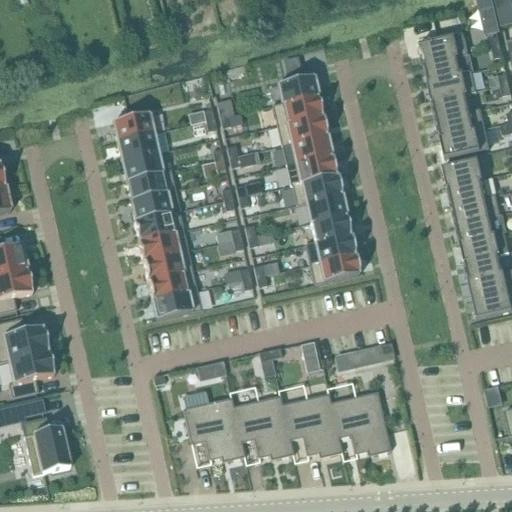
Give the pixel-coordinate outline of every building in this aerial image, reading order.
[(511,16),(497,19),(499,30),(511,26),(511,16)] [(180,24),(169,27),(173,41),(184,38),(180,24)] [(453,40),(417,49),(422,68),(458,60),(467,58),(463,38),(453,40)] [(497,40),(489,42),(491,52),(499,50),(497,40)] [(499,50),(491,52),(493,63),(502,61),(499,50)] [(458,60),(422,68),(426,87),(460,79),(462,79),(462,78),(462,77),(458,61),(467,59),(467,58),(458,60)] [(460,79),(426,87),(430,106),(465,98),(466,97),(475,95),(471,77),(462,79),(460,79)] [(506,78),(497,80),(499,90),(508,88),(506,78)] [(280,108),(271,110),(271,111),(316,100),(311,81),(276,89),(280,108)] [(508,88),(499,90),(502,100),(510,98),(508,88)] [(465,98),(430,106),(434,124),(470,116),(470,115),(470,113),(466,99),(466,98),(466,97),(465,98)] [(316,100),(271,111),(275,130),(320,120),(316,100)] [(229,103),(215,106),(216,112),(219,122),(227,121),(232,119),(229,103)] [(211,113),(202,115),(204,126),(213,124),(211,113)] [(470,116),(434,124),(438,143),(475,135),(484,133),(480,114),(470,116)] [(147,118),(111,126),(115,146),(151,138),(147,118)] [(320,120),(275,130),(280,150),(325,140),(320,120)] [(227,121),(219,122),(221,133),(230,131),(227,121)] [(213,124),(204,126),(207,136),(215,134),(213,124)] [(511,126),(508,127),(499,129),(501,140),(510,138),(511,137),(511,126)] [(475,135),(438,143),(443,163),(479,155),(488,153),(484,133),(475,135)] [(151,138),(115,146),(120,166),(156,158),(151,138)] [(325,140),(280,150),(280,151),(290,149),(294,167),(284,169),(285,170),(329,160),(325,140)] [(234,150),(225,152),(228,162),(236,160),(234,150)] [(220,153),(211,155),(213,166),(222,164),(220,153)] [(156,158),(120,166),(124,186),(170,175),(169,175),(160,177),(156,158)] [(236,160),(228,162),(230,173),(239,171),(236,160)] [(329,160),(285,170),(289,190),(335,180),(335,179),(334,179),(329,160)] [(477,163),(441,171),(446,191),(481,183),(477,163)] [(222,164),(213,166),(216,176),(224,174),(222,164)] [(170,175),(124,186),(129,206),(174,195),(170,175)] [(335,180),(289,190),(289,191),(291,191),(295,210),(340,200),(335,180)] [(481,183),(446,191),(450,210),(486,202),(485,201),(485,199),(483,191),(481,183)] [(243,190),(234,192),(237,202),(245,200),(243,190)] [(4,191),(0,192),(0,216),(9,215),(4,191)] [(229,193),(220,195),(222,205),(231,203),(229,193)] [(174,195),(129,206),(133,226),(177,216),(177,215),(169,216),(165,198),(174,196),(174,195)] [(245,200),(237,202),(239,212),(248,210),(245,200)] [(340,200),(295,210),(295,211),(304,209),(309,228),(344,219),(340,200)] [(486,202),(450,210),(454,229),(490,221),(499,218),(495,200),(486,202)] [(231,203),(222,205),(225,216),(233,214),(231,203)] [(134,226),(132,227),(137,246),(182,235),(177,216),(133,226),(134,226)] [(313,247),(304,249),(304,250),(349,239),(344,219),(309,228),(313,247)] [(490,221),(454,229),(458,247),(492,240),(494,239),(494,238),(494,237),(490,221)] [(252,230),(243,232),(246,242),(254,240),(252,230)] [(238,233),(229,235),(231,245),(240,243),(238,233)] [(182,235),(137,246),(141,266),(186,255),(182,235)] [(492,240),(458,247),(463,266),(496,259),(498,258),(508,256),(503,237),(494,239),(492,240)] [(349,239),(304,250),(308,270),(353,259),(349,239)] [(254,240),(246,242),(248,252),(257,250),(254,240)] [(240,243),(231,245),(234,255),(242,254),(240,243)] [(0,248),(0,279),(25,273),(19,249),(1,253),(0,248)] [(186,255),(141,266),(146,285),(191,275),(186,255)] [(496,259),(463,266),(467,285),(499,277),(503,277),(502,276),(502,274),(499,261),(499,259),(498,258),(496,259)] [(353,259),(308,270),(313,289),(358,279),(353,259)] [(261,269),(252,271),(255,282),(263,280),(261,269)] [(25,273),(0,279),(0,317),(15,314),(13,302),(31,298),(25,273)] [(247,273),(238,275),(240,285),(249,283),(247,273)] [(499,277),(467,285),(471,303),(507,295),(511,294),(511,274),(511,275),(503,277),(499,277)] [(191,275),(146,285),(151,305),(195,295),(191,275)] [(263,280),(255,282),(257,292),(266,290),(263,280)] [(249,283),(240,285),(243,295),(251,293),(249,283)] [(511,294),(507,295),(471,303),(476,323),(511,315),(511,314),(511,294)] [(195,295),(151,305),(155,325),(200,315),(195,295)] [(0,366),(7,365),(47,356),(41,331),(23,335),(20,323),(0,327),(0,366)] [(382,350),(379,350),(381,359),(391,357),(389,348),(386,349),(382,350)] [(313,350),(300,353),(303,365),(316,362),(313,350)] [(372,351),(365,353),(368,369),(376,367),(372,351)] [(271,354),(268,355),(270,364),(281,361),(279,353),(271,354)] [(258,357),(256,358),(258,366),(270,364),(268,355),(266,356),(258,357)] [(47,356),(7,365),(12,388),(7,389),(10,403),(36,397),(34,385),(52,380),(47,356)] [(347,357),(333,360),(337,376),(351,373),(347,357)] [(221,366),(209,368),(212,383),(224,380),(221,366)] [(162,379),(152,381),(154,390),(164,388),(162,379)] [(376,397),(329,407),(337,443),(349,440),(353,459),(371,455),(372,459),(389,456),(376,397)] [(327,399),(281,409),(289,445),(300,442),(305,461),(323,457),(324,461),(341,458),(337,443),(329,407),(327,399)] [(20,405),(0,409),(0,431),(25,426),(24,422),(43,417),(39,400),(20,405)] [(279,401),(232,411),(243,462),(245,461),(241,446),(252,444),(256,463),(274,459),(275,463),(292,460),(289,445),(281,409),(279,401)] [(230,403),(181,414),(189,449),(203,446),(208,465),(226,461),(227,465),(243,462),(232,411),(230,403)] [(511,412),(503,415),(509,441),(511,440),(511,412)] [(44,422),(18,428),(21,443),(24,442),(32,480),(41,479),(69,472),(59,432),(47,435),(44,422)]
